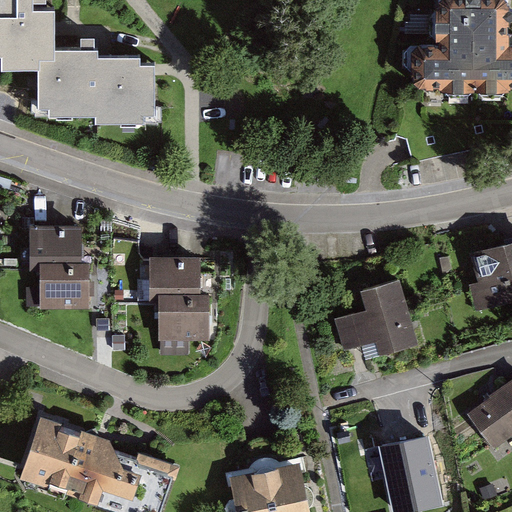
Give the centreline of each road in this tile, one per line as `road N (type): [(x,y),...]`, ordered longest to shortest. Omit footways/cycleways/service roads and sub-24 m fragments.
road 1 (residential): [(265,219),(249,354),(220,390),(181,403),(136,394),(0,337)]
road 2 (residential): [(265,219),(184,206),(0,147)]
road 3 (residential): [(511,193),(423,211),(265,219)]
